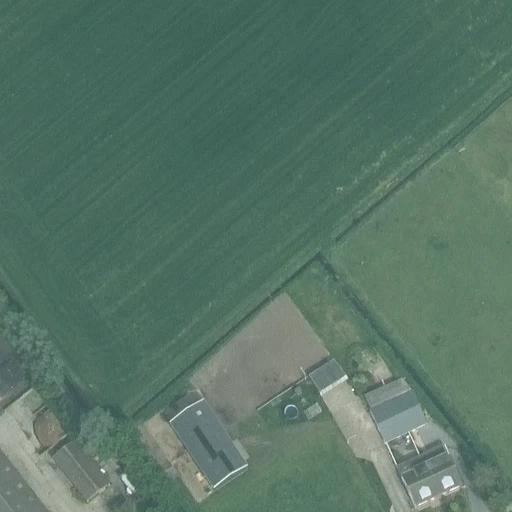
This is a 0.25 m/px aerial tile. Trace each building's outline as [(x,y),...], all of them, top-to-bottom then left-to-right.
[(299,364),(320,397),(330,391),(324,382),(334,375),(330,368),(335,364),(325,348),(299,364)] [(11,359),(9,382),(29,383),(31,360),(11,359)] [(403,382),(388,389),(409,435),(425,428),(410,395),(409,395),(403,382)] [(409,435),(388,389),(366,399),(372,412),(371,413),(386,446),(409,435)] [(203,404),(170,426),(214,493),(248,470),(203,404)] [(87,504),(110,487),(75,443),(53,461),(87,504)] [(444,449),(420,461),(437,499),(462,487),(444,449)] [(45,511),(0,454),(0,511),(45,511)] [(136,471),(154,491),(166,480),(149,461),(136,471)] [(437,499),(420,461),(397,471),(415,509),(437,499)]
